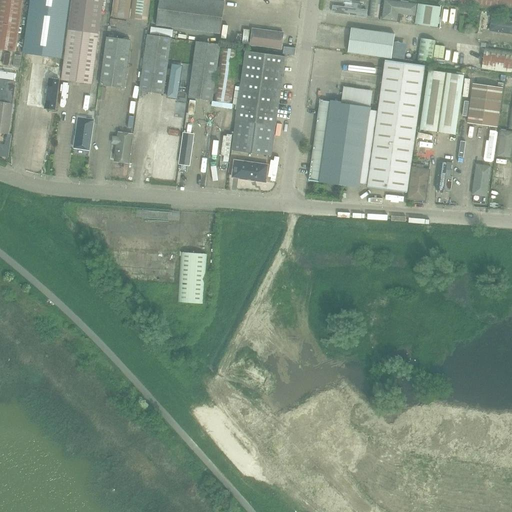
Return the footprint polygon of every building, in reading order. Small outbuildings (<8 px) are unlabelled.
[(0,0),(0,49),(7,51),(16,52),(22,0),(0,0)] [(30,0),(23,54),(61,59),(69,0),(30,0)] [(72,0),(61,80),(72,82),(92,84),(103,0),(72,0)] [(113,0),(111,16),(148,21),(150,0),(113,0)] [(159,0),(156,25),(220,34),(224,0),(159,0)] [(370,0),(368,16),(379,18),(381,0),(370,0)] [(417,4),(389,0),(385,0),(383,19),(400,21),(401,13),(416,15),(417,4)] [(511,0),(456,0),(456,4),(511,12),(511,0)] [(362,4),(354,3),(353,8),(334,6),(333,13),(365,17),(366,10),(361,9),(362,4)] [(418,4),(417,14),(415,24),(437,27),(440,7),(418,4)] [(511,35),(511,20),(492,18),(490,32),(511,35)] [(250,45),(282,49),(284,31),(253,27),(250,45)] [(351,28),(348,52),(391,59),(395,34),(351,28)] [(146,36),(139,91),(164,94),(171,39),(146,36)] [(106,38),(101,75),(100,85),(124,89),(130,41),(106,38)] [(435,41),(420,39),(419,45),(417,60),(432,63),(435,41)] [(196,43),(190,88),(188,98),(212,101),(220,46),(196,43)] [(214,101),(232,104),(239,50),(221,48),(214,101)] [(481,69),(511,74),(511,70),(511,52),(484,49),(481,69)] [(245,51),(231,150),(271,156),(285,57),(245,51)] [(370,110),(370,108),(323,101),(323,100),(320,100),(320,101),(309,180),(308,180),(359,188),(360,184),(368,185),(367,187),(407,193),(425,66),(385,60),(378,111),(370,110)] [(10,66),(10,75),(25,76),(25,67),(10,66)] [(426,71),(420,120),(419,130),(455,135),(463,75),(426,71)] [(0,132),(8,134),(12,104),(16,82),(0,79),(0,132)] [(473,83),(469,113),(467,123),(497,127),(498,118),(503,87),(473,83)] [(111,124),(112,110),(104,109),(104,124),(111,124)] [(44,110),(40,140),(50,141),(54,112),(44,110)] [(74,148),(89,150),(93,120),(78,118),(74,148)] [(176,126),(175,132),(185,134),(186,127),(176,126)] [(511,132),(501,130),(497,156),(511,159),(511,154),(511,153),(511,132)] [(117,145),(116,151),(114,161),(129,163),(133,132),(119,131),(118,137),(112,136),(111,144),(117,145)] [(155,151),(153,163),(167,165),(171,140),(158,138),(157,144),(150,143),(149,150),(155,151)] [(15,152),(17,140),(9,139),(7,150),(15,152)] [(254,181),(265,182),(268,165),(234,160),(232,175),(254,178),(254,181)] [(439,163),(436,189),(443,190),(445,179),(450,179),(452,163),(447,162),(447,164),(439,163)] [(425,201),(429,170),(422,170),(423,166),(417,165),(416,169),(413,168),(408,198),(425,201)] [(472,195),(486,197),(491,167),(476,165),(472,195)] [(177,302),(203,304),(207,254),(181,252),(177,302)]
